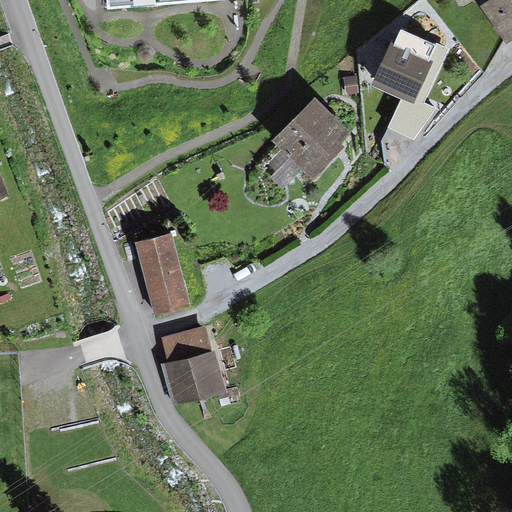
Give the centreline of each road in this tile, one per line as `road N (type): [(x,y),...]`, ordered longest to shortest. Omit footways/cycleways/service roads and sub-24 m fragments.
road 1 (residential): [(137,340),(339,225),(511,61)]
road 2 (residential): [(17,0),(137,340)]
road 3 (residential): [(137,340),(158,404),(211,468),(234,511)]
